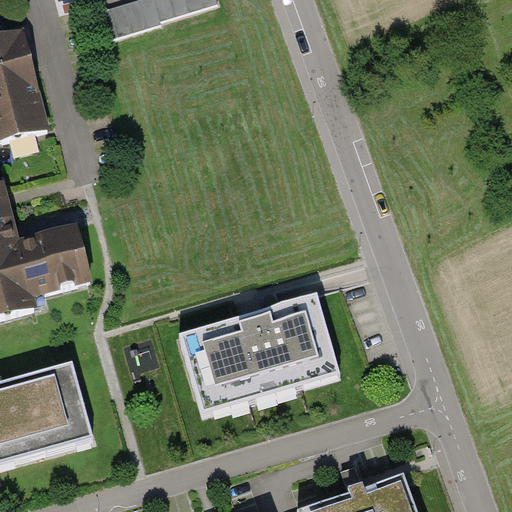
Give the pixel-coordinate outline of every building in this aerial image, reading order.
[(218,5),(216,0),(133,0),(95,12),(103,40),(218,5)] [(32,36),(0,44),(0,148),(57,134),(32,36)] [(0,326),(46,315),(43,305),(100,291),(86,235),(29,250),(14,192),(0,195),(0,326)] [(341,382),(318,302),(254,320),(182,340),(205,420),(341,382)] [(0,469),(92,444),(72,371),(0,391),(0,469)] [(425,511),(414,479),(315,511),(425,511)]
